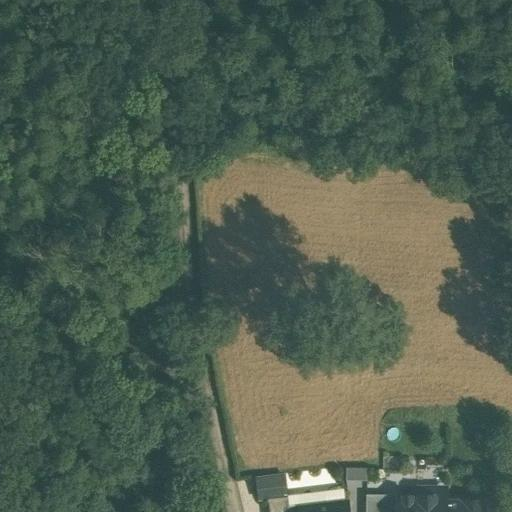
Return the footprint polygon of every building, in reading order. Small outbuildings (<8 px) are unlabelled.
[(286,475),(256,477),(259,500),(268,499),(288,497),(286,475)] [(288,497),(268,499),(269,511),(300,511),(300,505),(298,495),(288,497)] [(397,511),(397,495),(367,495),(366,511),(397,511)] [(450,495),(397,495),(397,511),(489,511),(490,499),(450,499),(450,495)] [(353,511),(352,499),(300,505),(300,511),(353,511)]
